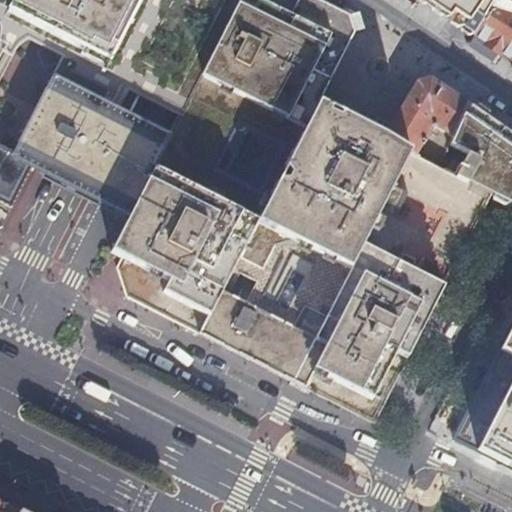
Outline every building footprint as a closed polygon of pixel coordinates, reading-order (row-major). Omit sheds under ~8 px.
[(0,0),(0,206),(8,211),(30,168),(84,195),(135,222),(113,264),(111,268),(115,277),(122,297),(203,338),(253,363),(320,398),(370,423),(451,275),(489,197),(509,206),(511,198),(511,135),(466,104),(451,138),(431,169),(413,159),(381,137),(353,123),(316,104),(352,36),(348,26),(345,17),(337,13),(311,0),(0,0)] [(423,0),(425,1),(474,35),(486,17),(494,0),(423,0)] [(511,0),(494,0),(486,17),(474,35),(497,50),(511,60),(511,0)] [(414,82),(381,137),(413,159),(431,127),(451,138),(466,104),(430,79),(414,82)] [(511,324),(454,438),(511,468),(511,324)] [(0,511),(18,511),(12,509),(0,502),(0,511)]
